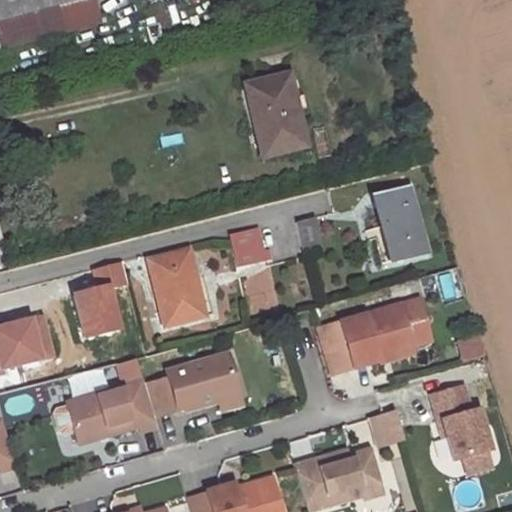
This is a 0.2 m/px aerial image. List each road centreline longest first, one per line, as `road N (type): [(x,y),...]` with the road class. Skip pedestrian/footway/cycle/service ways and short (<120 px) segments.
road 1 (residential): [(306,353),(322,416),(0,511)]
road 2 (unknown): [(0,282),(324,200)]
